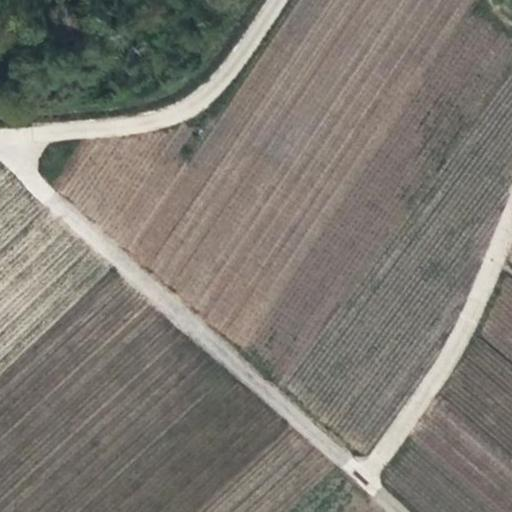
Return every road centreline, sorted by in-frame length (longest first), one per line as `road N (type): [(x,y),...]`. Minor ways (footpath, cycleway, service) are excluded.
road 1 (track): [(0,161),(399,511)]
road 2 (track): [(278,0),(225,74),(178,112),(0,138)]
road 3 (track): [(368,483),(447,360),(511,218)]
